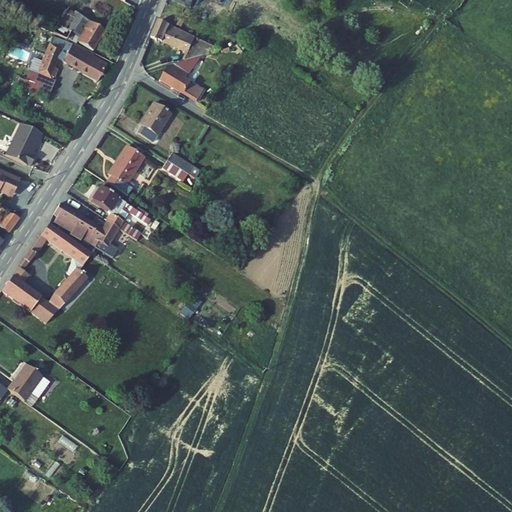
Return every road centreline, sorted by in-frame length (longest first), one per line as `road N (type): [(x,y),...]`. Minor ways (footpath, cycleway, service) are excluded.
road 1 (track): [(459,0),(320,180),(210,511)]
road 2 (tertiary): [(0,268),(115,90),(153,0)]
road 3 (track): [(320,180),(125,69)]
